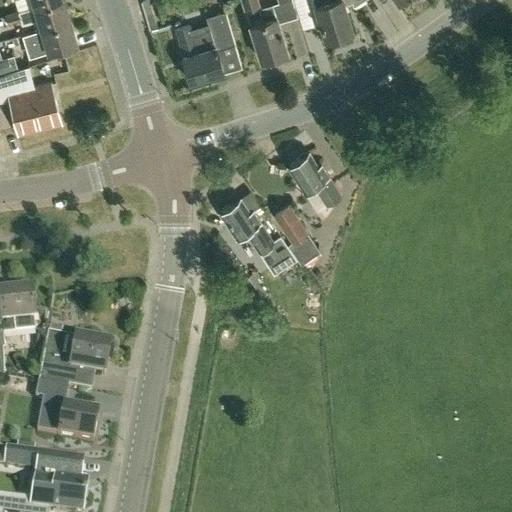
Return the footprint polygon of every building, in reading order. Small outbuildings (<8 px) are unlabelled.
[(69,20),(63,0),(53,0),(34,6),(35,7),(5,16),(9,26),(21,22),(22,25),(39,20),(41,28),(69,20)] [(261,59),(288,50),(276,14),(273,3),(260,7),(258,0),(242,0),(246,11),(247,11),(251,22),(249,23),(261,59)] [(344,4),(347,3),(346,0),(313,0),(315,3),(325,38),(329,37),(330,41),(348,36),(346,32),(352,30),(344,4)] [(191,80),(224,70),(217,49),(236,43),(226,13),(207,19),(209,25),(191,30),(189,25),(176,29),(184,54),(183,55),(191,80)] [(76,42),(69,20),(41,28),(45,42),(29,47),(32,56),(76,42)] [(0,59),(0,73),(17,69),(13,56),(0,59)] [(61,123),(51,82),(23,89),(20,77),(5,81),(19,134),(61,123)] [(314,185),(327,204),(341,194),(321,163),(318,165),(308,151),(287,165),(304,191),(314,185)] [(246,230),(259,249),(273,240),(252,209),(250,211),(240,197),(219,211),(236,237),(246,230)] [(307,231),(288,203),(273,213),(292,241),(287,245),(301,265),(320,252),(307,231)] [(35,330),(30,289),(0,292),(0,312),(1,320),(0,320),(0,374),(4,375),(3,348),(5,348),(3,334),(35,330)] [(311,299),(310,309),(318,310),(318,300),(311,299)] [(49,326),(39,381),(68,386),(72,386),(72,385),(75,369),(105,375),(111,344),(75,337),(61,335),(62,329),(49,326)] [(40,411),(37,431),(92,441),(97,413),(64,407),(68,386),(39,381),(38,385),(36,397),(43,398),(40,411)] [(0,495),(0,511),(6,511),(48,511),(50,508),(77,511),(82,511),(87,482),(66,479),(67,470),(69,456),(44,453),(8,448),(0,447),(0,464),(36,469),(32,500),(0,495)]
